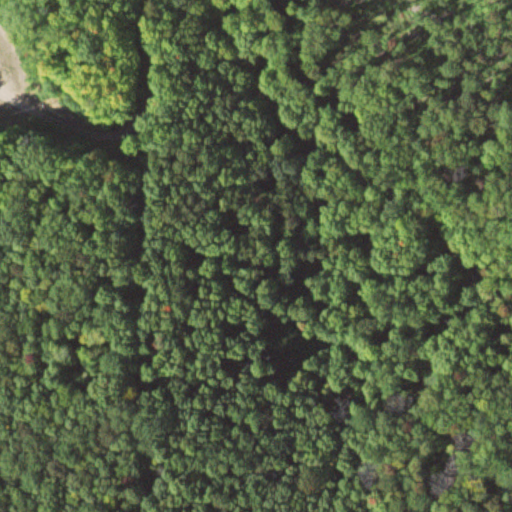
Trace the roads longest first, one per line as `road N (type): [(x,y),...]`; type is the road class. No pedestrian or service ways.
road 1 (residential): [(511,314),(448,230),(380,176),(310,140),(285,112),(235,0)]
road 2 (track): [(310,140),(348,299),(340,374),(345,446),(365,511)]
